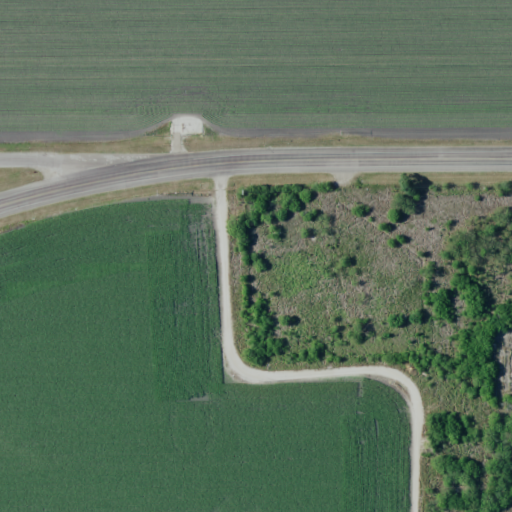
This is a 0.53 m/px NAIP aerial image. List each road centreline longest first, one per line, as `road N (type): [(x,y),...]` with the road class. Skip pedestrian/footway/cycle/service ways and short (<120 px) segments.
road 1 (secondary): [(0,205),(220,161),(511,158)]
road 2 (residential): [(0,161),(220,161)]
